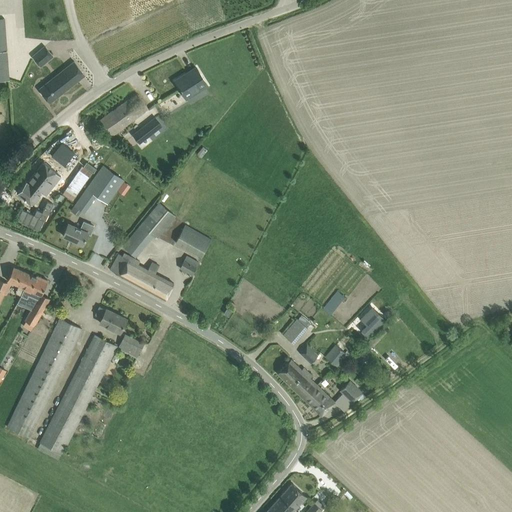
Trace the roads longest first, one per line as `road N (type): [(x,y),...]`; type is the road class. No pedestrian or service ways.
road 1 (unclassified): [(301,431),(289,405),(214,335),(0,232)]
road 2 (unclassified): [(301,431),(459,328),(511,316)]
road 3 (unclassified): [(105,86),(183,43),(306,0)]
road 4 (unclassified): [(0,182),(15,159),(105,86)]
